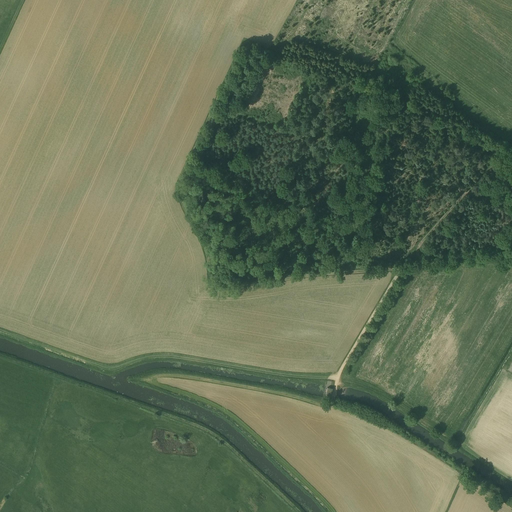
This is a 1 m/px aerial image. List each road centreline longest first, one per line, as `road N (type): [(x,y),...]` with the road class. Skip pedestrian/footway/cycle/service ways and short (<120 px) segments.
road 1 (track): [(405,269),(226,288),(210,282),(207,242),(179,173),(239,49),(268,51)]
road 2 (track): [(419,265),(420,246),(466,190),(216,101)]
road 3 (residential): [(511,259),(465,255),(405,269),(340,370),(332,400)]
